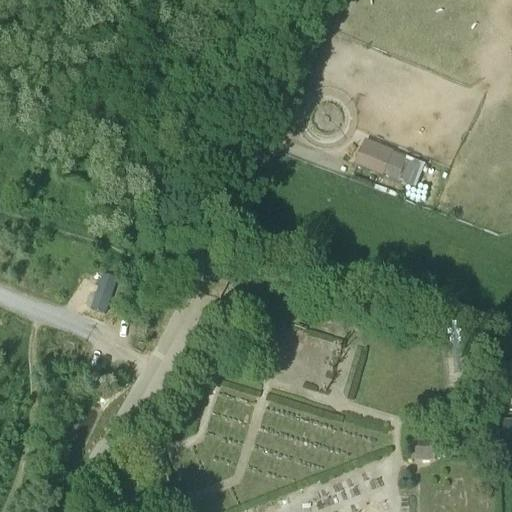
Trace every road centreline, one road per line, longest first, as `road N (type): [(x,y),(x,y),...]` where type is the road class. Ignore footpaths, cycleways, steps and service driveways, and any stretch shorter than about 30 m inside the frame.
road 1 (track): [(149,366),(335,0)]
road 2 (track): [(46,310),(35,330),(29,438),(6,511)]
